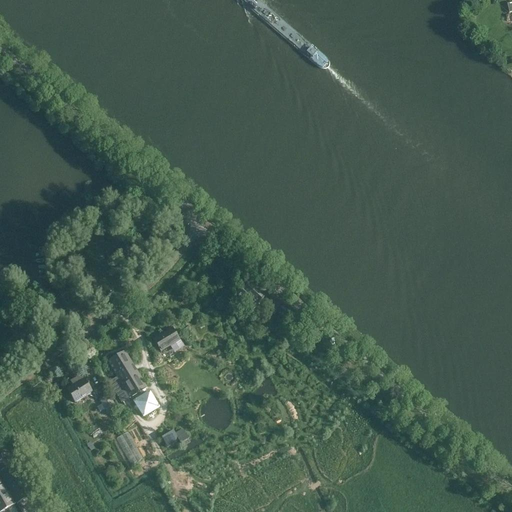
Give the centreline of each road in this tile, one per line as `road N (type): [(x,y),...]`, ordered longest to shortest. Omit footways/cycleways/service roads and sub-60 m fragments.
road 1 (unclassified): [(0,47),(181,202),(196,219),(195,232)]
road 2 (unclassified): [(0,394),(147,286),(195,232)]
road 3 (track): [(94,511),(69,478),(28,373)]
